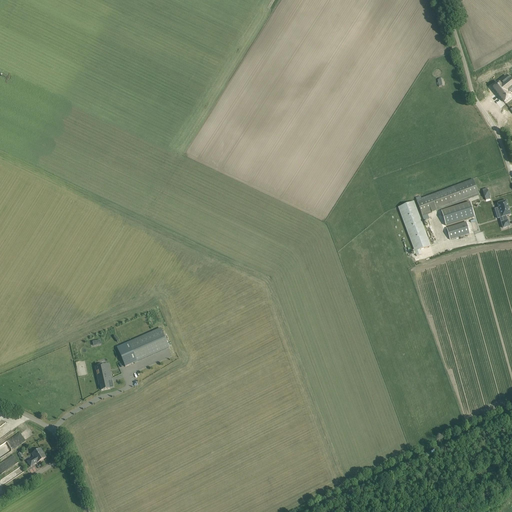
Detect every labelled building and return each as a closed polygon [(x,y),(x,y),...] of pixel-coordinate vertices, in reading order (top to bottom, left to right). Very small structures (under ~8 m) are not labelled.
[(499,83),(493,88),(504,103),(511,98),(508,94),(511,91),(511,77),(511,76),(500,84),(499,83)] [(494,120),(508,110),(497,95),(493,98),(490,93),(488,94),(485,89),(476,95),(494,120)] [(473,179),(416,200),(422,216),(424,221),(429,219),(427,215),(479,195),(473,179)] [(420,250),(430,246),(414,201),(398,207),(416,256),(421,254),(420,250)] [(498,203),(497,203),(497,204),(499,208),(502,217),(501,217),(502,217),(504,222),(501,223),(503,228),(506,227),(510,226),(508,221),(507,221),(506,216),(510,215),(511,215),(510,214),(506,201),(498,203)] [(470,203),(441,212),(446,226),(474,217),(470,203)] [(466,222),(446,228),(450,240),(474,232),(474,233),(485,229),(486,232),(490,230),(488,222),(472,227),(468,228),(466,222)] [(161,328),(117,348),(126,367),(169,348),(161,328)] [(97,367),(95,367),(98,382),(100,381),(102,390),(109,389),(108,381),(112,381),(109,366),(108,364),(97,367)] [(76,381),(66,384),(67,389),(70,388),(72,395),(79,394),(78,390),(79,390),(77,382),(76,383),(76,381)] [(21,433),(0,445),(0,457),(26,441),(21,433)] [(41,449),(32,454),(33,457),(27,461),(31,467),(37,463),(46,458),(41,449)] [(12,455),(0,463),(0,472),(1,474),(18,462),(12,455)]
